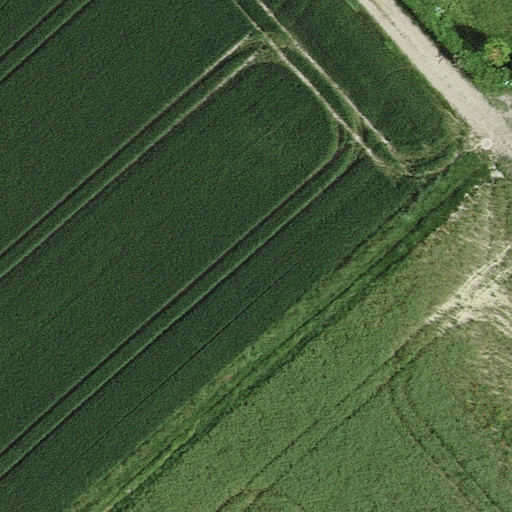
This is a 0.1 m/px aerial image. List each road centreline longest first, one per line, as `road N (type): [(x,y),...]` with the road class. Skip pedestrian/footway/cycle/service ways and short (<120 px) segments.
road 1 (track): [(502,135),(91,511)]
road 2 (track): [(487,118),(377,0)]
